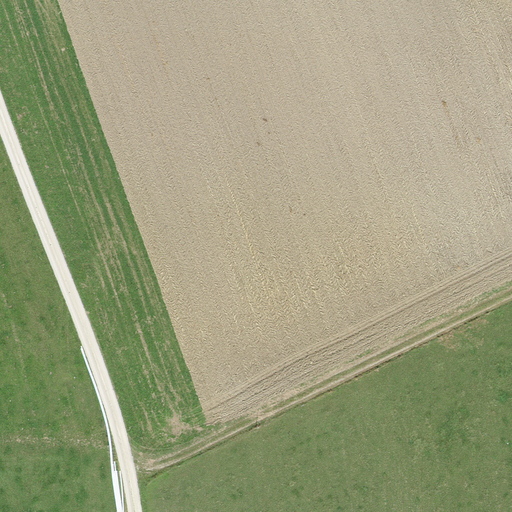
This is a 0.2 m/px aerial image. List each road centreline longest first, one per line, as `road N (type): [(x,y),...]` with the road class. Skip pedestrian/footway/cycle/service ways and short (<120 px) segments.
road 1 (track): [(134,511),(131,471),(0,79)]
road 2 (track): [(131,471),(511,291)]
